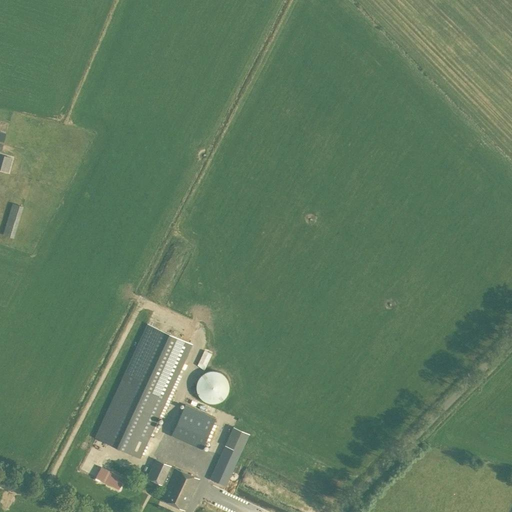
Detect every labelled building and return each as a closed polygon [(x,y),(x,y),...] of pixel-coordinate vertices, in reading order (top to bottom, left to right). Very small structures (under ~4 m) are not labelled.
[(0,170),(8,172),(11,157),(0,154),(0,170)] [(3,235),(14,239),(23,208),(12,204),(3,235)] [(191,345),(147,325),(95,438),(139,458),(191,345)] [(196,385),(196,386),(196,387),(196,388),(196,389),(196,390),(197,391),(197,392),(197,393),(198,393),(198,394),(199,395),(199,396),(200,396),(200,397),(201,397),(201,398),(202,398),(203,399),(204,399),(204,400),(205,400),(206,400),(206,401),(207,401),(208,401),(209,401),(210,401),(211,401),(212,401),(213,401),(214,401),(215,401),(216,401),(217,401),(218,400),(219,400),(220,400),(220,399),(221,399),(221,398),(222,398),(223,397),(224,397),(224,396),(225,395),(225,394),(226,394),(226,393),(227,392),(227,391),(227,390),(228,390),(228,389),(228,388),(228,387),(228,386),(228,385),(228,384),(228,383),(228,382),(228,381),(227,380),(227,379),(227,378),(226,378),(226,377),(225,376),(225,375),(224,375),(224,374),(223,373),(222,373),(222,372),(221,372),(221,371),(220,371),(219,371),(218,370),(217,370),(216,370),(216,369),(215,369),(214,369),(213,369),(212,369),(211,369),(210,369),(209,369),(208,369),(207,370),(206,370),(205,370),(205,371),(204,371),(203,371),(203,372),(202,372),(201,373),(200,374),(199,375),(199,376),(198,376),(198,377),(197,378),(197,379),(197,380),(196,380),(196,381),(196,382),(196,383),(196,384),(196,385)] [(216,418),(185,404),(171,435),(201,449),(216,418)] [(249,434),(233,426),(224,445),(209,479),(225,486),(241,452),(249,434)] [(155,459),(146,479),(165,488),(160,499),(184,510),(198,479),(174,468),(155,459)] [(101,467),(96,477),(118,488),(123,479),(101,467)]
